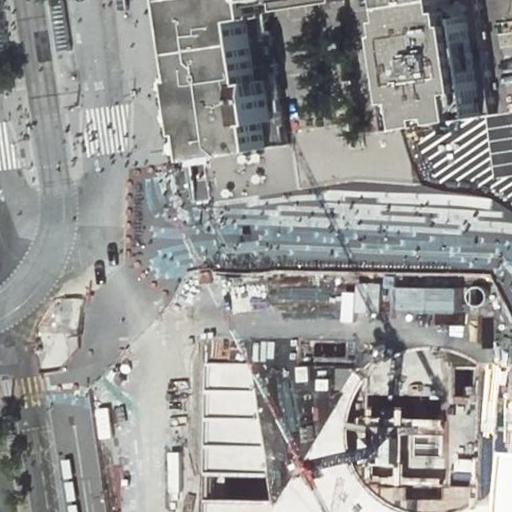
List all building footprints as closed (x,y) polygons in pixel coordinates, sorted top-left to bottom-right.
[(198,76),(207,137),(210,157),(231,153),(227,126),(235,117),(232,85),(225,80),(222,57),(226,50),(222,15),(270,7),(269,4),(269,1),(268,0),(187,0),(188,8),(190,17),(191,26),(192,31),(193,40),(196,56),(198,76)] [(498,114),(481,0),(378,0),(380,8),(386,7),(390,34),(393,47),(400,47),(401,59),(395,60),(397,75),(400,101),(404,128),(411,127),(451,121),(478,117),(487,115),(498,114)] [(291,144),(270,11),(270,7),(222,15),(226,50),(222,57),(225,80),(232,85),(235,117),(227,126),(231,153),(271,147),(291,144)] [(395,60),(401,59),(400,47),(393,47),(390,34),(383,35),(387,62),(388,62),(395,60)] [(400,101),(397,75),(390,76),(389,77),(393,102),(400,101)] [(451,380),(451,387),(463,388),(463,380),(463,372),(451,372),(451,380)] [(511,511),(511,456),(503,457),(489,457),(486,511),(511,511)]
